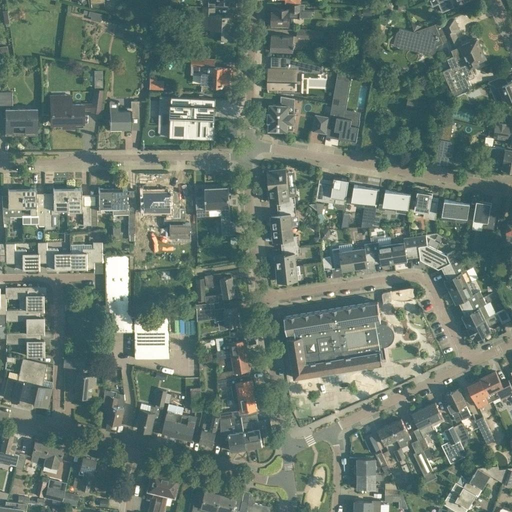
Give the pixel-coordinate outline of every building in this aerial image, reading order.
[(457,4),(462,1),(463,3),(469,0),(468,0),(430,0),(433,5),(439,3),(443,11),(454,6),(453,3),(454,2),(457,4)] [(398,2),(397,10),(406,11),(406,6),(405,6),(406,2),(398,2)] [(294,17),(300,17),(300,3),(290,3),(290,9),(275,8),(275,11),(272,11),(272,24),(282,25),(282,26),(289,27),(289,24),(293,25),(294,17)] [(215,14),(215,7),(203,6),(203,21),(211,22),(210,28),(222,29),(222,39),(231,39),(232,15),(215,14)] [(102,13),(88,10),(84,9),(83,13),(88,14),(87,16),(90,16),(90,19),(100,22),(102,13)] [(393,44),(405,48),(429,53),(430,48),(448,40),(455,55),(448,58),(447,58),(451,67),(444,70),(443,71),(453,93),(468,86),(471,85),(471,84),(469,79),(470,79),(474,77),(474,76),(474,75),(475,74),(471,66),(478,63),(476,60),(485,56),(477,38),(461,45),(457,35),(456,36),(454,32),(460,30),(454,18),(445,22),(442,23),(441,21),(425,27),(414,31),(413,31),(409,30),(400,28),(399,30),(396,32),(393,44)] [(414,31),(425,27),(411,21),(414,31)] [(297,37),(323,38),(323,31),(297,30),(297,37)] [(271,50),(281,50),(293,51),(293,46),(294,46),(294,44),(293,44),(294,35),(271,34),(271,50)] [(294,92),(295,69),(315,70),(315,68),(322,69),(322,65),(285,56),(281,56),(281,69),(274,69),(274,74),(270,73),(269,87),(280,87),(279,91),(282,91),(282,93),(291,93),(291,91),(294,92)] [(211,84),(213,84),(223,84),(223,83),(229,83),(230,67),(214,67),(214,59),(204,59),(192,58),(191,65),(192,65),(191,74),(203,74),(202,83),(211,83),(211,84)] [(338,70),(329,124),(335,124),(334,134),(339,134),(339,137),(348,138),(356,140),(357,137),(360,119),(359,119),(343,117),(344,111),(344,109),(346,109),(351,80),(349,80),(346,79),(347,72),(338,69),(338,70)] [(505,75),(492,80),(488,82),(495,101),(508,96),(511,103),(511,101),(511,80),(508,82),(505,75)] [(71,100),(51,100),(51,103),(51,104),(51,114),(53,114),(53,122),(63,122),(63,126),(74,126),(74,120),(82,120),(82,126),(83,126),(83,109),(92,109),(92,110),(99,112),(100,112),(102,102),(104,90),(95,88),(93,103),(83,103),(71,104),(71,100)] [(406,109),(409,109),(414,110),(416,111),(418,99),(420,91),(420,90),(410,88),(406,107),(406,109)] [(37,134),(37,119),(37,108),(12,108),(12,91),(0,91),(0,106),(5,106),(5,135),(13,135),(13,120),(24,120),(24,134),(37,134)] [(160,95),(159,112),(170,112),(170,117),(185,117),(184,137),(214,139),(215,119),(215,104),(216,98),(171,96),(160,95)] [(295,97),(282,95),(281,104),(270,104),(270,112),(269,112),(268,121),(269,121),(269,129),(287,130),(287,122),(294,122),(295,97)] [(127,107),(127,110),(117,111),(116,107),(109,108),(108,108),(108,120),(109,120),(110,130),(110,129),(122,129),(122,124),(125,124),(125,126),(131,126),(131,129),(132,129),(131,117),(139,117),(139,107),(139,100),(130,101),(130,107),(127,107)] [(316,114),(313,130),(326,132),(327,132),(330,117),(329,117),(316,114)] [(443,119),(441,138),(450,139),(453,121),(443,119)] [(511,122),(495,121),(494,129),(495,129),(511,130),(511,122)] [(495,129),(494,129),(489,128),(488,136),(508,139),(507,144),(511,144),(511,130),(495,129)] [(451,141),(440,139),(437,154),(449,156),(451,141)] [(511,149),(505,148),(486,145),(485,151),(496,153),(495,158),(503,159),(502,168),(511,169),(511,149)] [(267,174),(269,188),(288,186),(286,168),(270,170),(272,170),(272,173),(267,174)] [(333,183),(326,182),(323,200),(334,202),(334,205),(337,208),(344,209),(346,198),(349,178),(334,176),(333,183)] [(320,181),(320,178),(316,199),(323,200),(326,182),(320,181)] [(354,184),(352,199),(355,199),(354,205),(364,206),(363,216),(361,226),(373,226),(375,218),(377,203),(379,192),(379,191),(380,188),(373,187),(354,184)] [(223,234),(222,222),(231,222),(229,185),(205,186),(206,195),(195,196),(196,216),(196,212),(207,212),(207,208),(221,208),(222,234),(223,234)] [(289,196),(288,186),(269,188),(269,189),(267,189),(268,196),(270,196),(270,201),(277,201),(278,207),(296,205),(295,195),(289,196)] [(67,188),(67,211),(82,210),(83,224),(90,224),(89,204),(84,204),(84,196),(81,196),(81,187),(67,188)] [(128,209),(128,223),(127,233),(134,234),(135,224),(136,213),(135,203),(127,203),(126,187),(122,187),(122,188),(112,188),(112,209),(126,209),(128,209)] [(2,197),(3,223),(9,222),(9,216),(21,215),(21,188),(8,188),(8,196),(2,197)] [(36,188),(21,188),(21,215),(36,215),(36,210),(38,210),(38,225),(44,225),(44,197),(36,197),(36,188)] [(44,197),(44,225),(51,225),(51,214),(58,214),(58,210),(67,210),(67,211),(67,188),(53,188),(53,195),(45,195),(45,193),(44,193),(44,197)] [(95,204),(89,204),(90,224),(97,224),(96,210),(99,210),(99,209),(112,209),(112,188),(98,188),(98,195),(94,195),(95,204)] [(386,189),(383,204),(379,203),(378,209),(385,210),(385,204),(397,206),(396,211),(408,213),(411,196),(411,193),(404,192),(386,189)] [(424,217),(435,219),(439,197),(438,197),(438,200),(431,199),(432,192),(418,189),(414,210),(424,211),(424,217)] [(161,191),(143,191),(143,201),(144,209),(154,209),(166,209),(166,217),(163,217),(163,224),(169,224),(169,233),(189,232),(188,223),(185,223),(185,218),(185,208),(180,208),(180,203),(168,203),(168,191),(161,191)] [(455,221),(467,223),(469,206),(470,203),(463,202),(445,199),(442,213),(456,216),(455,221)] [(477,199),(473,219),(483,221),(483,226),(494,228),(498,206),(497,206),(497,210),(490,208),(491,201),(477,199)] [(317,210),(317,212),(323,213),(324,203),(316,202),(316,203),(317,210)] [(272,226),(272,228),(292,225),(291,216),(297,215),(296,205),(278,207),(278,214),(271,214),(272,220),(270,221),(271,227),(272,226)] [(281,240),(282,246),(300,245),(299,235),(293,235),(292,225),(272,228),(272,229),(271,229),(272,235),(273,235),(274,241),(281,240)] [(327,237),(330,234),(329,229),(321,230),(321,238),(327,237)] [(423,259),(430,262),(437,248),(427,243),(426,234),(417,236),(411,237),(413,255),(420,254),(420,256),(423,258),(423,259)] [(407,256),(413,255),(411,237),(404,238),(404,241),(392,243),(395,262),(403,260),(403,259),(406,259),(406,260),(408,260),(407,256)] [(46,268),(70,267),(70,251),(57,252),(57,248),(46,248),(46,241),(37,241),(38,252),(39,262),(46,262),(46,268)] [(93,241),(93,243),(93,247),(82,248),(82,251),(70,251),(70,267),(94,267),(94,261),(102,261),(102,241),(93,241)] [(6,243),(6,248),(6,261),(6,262),(14,262),(14,268),(39,268),(38,262),(38,252),(26,252),(26,248),(15,249),(15,242),(6,242),(6,243)] [(379,242),(371,243),(375,261),(381,260),(382,264),(383,263),(383,262),(386,262),(386,263),(395,262),(392,243),(379,245),(379,242)] [(352,249),(355,268),(364,266),(364,265),(366,265),(367,266),(368,266),(368,262),(375,261),(371,243),(364,244),(365,247),(352,249)] [(300,246),(300,245),(282,246),(282,253),(275,254),(276,260),(274,260),(275,266),(276,266),(276,267),(296,265),(295,255),(301,254),(300,251),(300,246)] [(492,255),(494,247),(485,251),(485,254),(492,255)] [(355,268),(352,249),(340,251),(340,248),(332,249),(335,267),(342,266),(342,270),(344,269),(344,268),(347,268),(347,269),(355,268)] [(442,265),(445,271),(461,263),(455,249),(447,253),(437,248),(430,262),(436,266),(437,265),(440,266),(442,265)] [(105,254),(105,330),(134,330),(134,331),(134,337),(134,357),(169,357),(169,356),(169,322),(169,313),(169,312),(135,312),(133,312),(130,312),(130,254),(105,254)] [(325,269),(332,268),(330,256),(323,257),(325,269)] [(446,283),(450,291),(472,280),(466,268),(464,269),(461,263),(445,271),(448,277),(444,279),(445,281),(446,280),(447,283),(446,283)] [(281,281),(297,279),(303,279),(303,273),(306,273),(305,264),(296,265),(276,267),(278,279),(281,279),(281,281)] [(473,278),(478,276),(473,265),(468,268),(473,278)] [(224,297),(225,297),(235,295),(232,275),(222,277),(221,272),(205,275),(207,286),(222,284),(224,297)] [(472,280),(450,291),(454,298),(455,298),(456,300),(455,301),(456,302),(459,301),(462,307),(483,297),(480,290),(473,293),(468,282),(472,280)] [(5,297),(19,297),(25,297),(26,309),(39,309),(43,309),(43,293),(39,293),(39,286),(5,286),(5,292),(5,297)] [(206,297),(205,289),(197,289),(198,301),(206,300),(206,302),(210,302),(209,297),(206,297)] [(389,291),(385,292),(383,293),(382,295),(383,301),(391,299),(389,291)] [(467,326),(485,318),(489,316),(490,315),(484,304),(486,303),(483,297),(462,307),(465,313),(462,314),(463,316),(464,316),(465,318),(464,318),(468,326),(467,326)] [(290,336),(288,337),(294,377),(367,365),(383,362),(382,359),(388,358),(385,344),(386,344),(387,343),(391,341),(394,337),(395,333),(394,328),(392,324),(388,322),(383,321),(381,321),(378,300),(284,316),(287,332),(290,332),(290,336)] [(206,302),(196,303),(197,313),(210,311),(209,310),(212,309),(211,303),(214,302),(208,302),(206,302)] [(210,311),(197,313),(197,320),(198,320),(198,319),(216,316),(216,320),(218,320),(225,319),(227,328),(227,325),(231,324),(232,325),(240,324),(237,307),(224,309),(224,307),(215,309),(212,309),(209,310),(210,311)] [(497,312),(502,323),(511,318),(505,308),(497,312)] [(26,309),(6,309),(6,313),(6,320),(26,320),(26,331),(26,332),(39,332),(43,332),(43,316),(39,316),(39,309),(26,309)] [(491,331),(488,325),(485,318),(467,326),(473,337),(474,338),(476,337),(477,338),(480,344),(486,341),(483,335),(491,331)] [(39,339),(39,332),(26,332),(26,331),(6,332),(6,343),(26,343),(26,355),(44,355),(43,339),(39,339)] [(234,335),(225,336),(226,342),(223,342),(220,346),(221,349),(217,350),(218,358),(247,353),(245,339),(236,340),(234,335)] [(69,353),(69,357),(65,357),(64,366),(80,367),(79,372),(78,372),(76,394),(91,395),(93,383),(96,383),(97,373),(87,372),(88,368),(89,359),(73,357),(74,353),(69,353)] [(246,369),(247,375),(250,374),(249,368),(250,368),(247,353),(218,358),(218,365),(226,364),(226,360),(233,359),(235,369),(217,372),(218,379),(241,375),(241,370),(246,369)] [(18,379),(8,376),(3,396),(18,400),(19,396),(26,398),(35,360),(23,357),(18,379)] [(32,403),(37,404),(47,406),(51,387),(42,384),(47,363),(35,360),(26,398),(33,399),(33,401),(32,403)] [(496,370),(480,378),(484,385),(486,384),(493,400),(500,397),(501,399),(510,395),(511,398),(511,386),(508,379),(501,382),(496,370)] [(247,375),(241,375),(218,379),(218,387),(231,384),(233,397),(254,393),(251,379),(250,374),(247,375)] [(479,407),(489,402),(493,400),(486,384),(484,385),(480,378),(468,384),(471,391),(469,392),(472,399),(475,398),(479,407)] [(151,431),(154,418),(161,418),(165,402),(167,392),(167,390),(159,388),(155,405),(142,402),(138,418),(140,418),(138,428),(151,431)] [(448,404),(456,421),(457,422),(471,415),(466,404),(458,388),(446,394),(450,403),(448,404)] [(105,389),(105,393),(104,403),(108,404),(106,412),(109,413),(107,421),(120,424),(124,407),(123,407),(125,399),(125,394),(105,389)] [(191,390),(192,411),(202,411),(200,390),(191,390)] [(234,402),(236,403),(238,415),(241,415),(257,412),(256,408),(254,393),(233,397),(234,402)] [(424,407),(433,425),(444,420),(442,416),(443,416),(440,410),(436,401),(424,407)] [(416,421),(419,427),(414,429),(418,439),(423,450),(429,447),(424,437),(427,436),(426,433),(434,429),(433,425),(424,407),(412,412),(416,421)] [(182,414),(177,413),(178,412),(168,410),(165,424),(163,434),(170,436),(171,434),(178,435),(181,420),(182,414)] [(213,445),(215,436),(219,416),(220,416),(220,412),(220,411),(214,410),(212,415),(211,423),(204,422),(201,432),(199,442),(201,443),(202,444),(205,445),(206,444),(213,445)] [(220,418),(225,417),(231,417),(234,416),(233,410),(220,412),(220,416),(220,418)] [(252,429),(251,420),(258,419),(257,412),(241,415),(242,416),(242,421),(244,430),(247,447),(262,445),(261,436),(260,428),(252,429)] [(181,420),(178,435),(192,439),(194,429),(197,417),(190,415),(188,422),(181,420)] [(490,432),(483,416),(475,420),(483,435),(490,432)] [(244,430),(233,432),(231,417),(220,418),(221,436),(228,436),(231,450),(247,447),(244,430)] [(401,418),(390,423),(397,438),(401,447),(408,444),(407,441),(411,439),(409,435),(410,435),(401,418)] [(454,426),(461,441),(467,439),(470,437),(463,421),(454,426)] [(397,438),(390,423),(378,429),(382,438),(385,443),(397,438)] [(461,441),(454,426),(453,424),(444,428),(450,440),(441,444),(450,462),(467,454),(463,446),(461,441)] [(14,467),(15,467),(19,452),(14,451),(17,438),(12,436),(13,434),(2,431),(1,436),(1,437),(3,438),(0,449),(12,452),(10,462),(15,463),(14,467)] [(374,434),(366,437),(372,451),(380,447),(374,434)] [(425,475),(434,471),(423,450),(418,439),(411,442),(416,451),(413,452),(425,475)] [(30,461),(43,464),(48,444),(35,441),(30,461)] [(43,464),(53,466),(58,467),(63,447),(48,444),(43,464)] [(398,460),(399,460),(405,457),(400,447),(393,451),(398,460)] [(26,454),(19,452),(15,467),(23,468),(24,465),(26,454)] [(381,452),(376,454),(385,473),(391,471),(381,452)] [(83,474),(80,487),(80,488),(88,490),(92,472),(96,457),(89,455),(89,454),(86,453),(85,454),(82,454),(80,463),(78,473),(83,474)] [(358,458),(358,472),(376,472),(375,458),(358,458)] [(484,470),(482,469),(478,466),(470,480),(468,479),(463,486),(476,494),(478,495),(484,485),(490,474),(503,481),(507,468),(499,468),(498,465),(486,466),(484,470)] [(511,482),(511,469),(507,468),(503,481),(511,484),(511,482)] [(163,511),(167,494),(175,496),(179,476),(153,470),(149,490),(151,490),(149,498),(153,499),(149,511),(163,511)] [(376,472),(358,472),(358,487),(376,487),(376,472)] [(39,479),(35,495),(45,498),(48,486),(47,486),(48,481),(39,479)] [(442,503),(459,511),(465,511),(476,494),(463,486),(455,481),(455,482),(452,487),(460,492),(456,499),(447,494),(442,503)] [(64,491),(48,486),(45,498),(61,502),(64,491)] [(216,511),(221,494),(206,490),(204,495),(196,493),(191,511),(192,511),(216,511)] [(64,491),(61,502),(76,505),(78,495),(64,491)] [(235,511),(237,509),(233,508),(234,505),(236,497),(221,494),(216,511),(235,511)] [(402,495),(401,494),(385,494),(385,501),(399,501),(399,507),(407,507),(406,503),(403,495),(402,495)] [(247,511),(269,511),(271,506),(255,502),(256,496),(250,495),(248,500),(246,511),(247,511)] [(240,510),(246,511),(248,500),(242,499),(241,506),(240,510)] [(354,511),(380,511),(381,499),(372,499),(372,501),(355,500),(354,511)] [(21,511),(22,510),(25,510),(26,503),(17,501),(5,500),(5,505),(0,504),(0,511),(21,511)]
